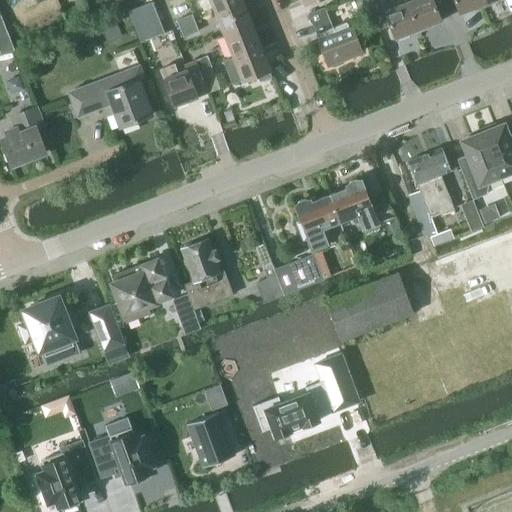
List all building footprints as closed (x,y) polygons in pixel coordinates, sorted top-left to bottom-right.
[(244,0),(212,0),(217,13),(246,2),(244,0)] [(421,28),(409,0),(367,0),(379,30),(391,25),(396,38),(421,28)] [(409,0),(421,28),(442,20),(433,0),(409,0)] [(482,0),(455,0),(460,13),(484,4),(482,0)] [(246,2),(217,13),(226,35),(254,24),(246,2)] [(132,12),(135,20),(158,11),(155,3),(132,12)] [(334,27),(326,7),(310,14),(330,65),(334,63),(336,68),(344,65),(342,60),(363,52),(353,27),(351,28),(348,21),(334,27)] [(135,20),(139,31),(162,22),(158,11),(135,20)] [(178,20),(180,27),(194,22),(191,14),(178,20)] [(162,22),(139,31),(143,41),(167,32),(162,22)] [(181,28),(184,37),(198,31),(195,23),(181,28)] [(254,24),(226,35),(235,57),(263,46),(254,24)] [(263,46),(235,57),(245,81),(273,69),(263,46)] [(209,56),(199,61),(201,68),(212,63),(209,56)] [(174,65),(162,70),(175,106),(198,98),(198,96),(210,92),(198,61),(186,65),(188,70),(177,73),(174,65)] [(212,64),(201,68),(210,91),(220,88),(212,64)] [(140,67),(70,94),(79,117),(114,104),(122,127),(153,115),(140,81),(144,79),(140,67)] [(10,138),(4,140),(13,166),(46,153),(37,130),(44,127),(38,110),(14,118),(18,130),(8,134),(10,138)] [(501,177),(511,172),(511,140),(506,124),(497,127),(496,125),(483,130),(501,177)] [(474,200),(488,195),(490,181),(501,177),(483,130),(470,135),(471,138),(463,141),(471,162),(461,166),(474,200)] [(441,150),(410,162),(432,219),(455,210),(441,176),(450,172),(441,150)] [(348,191),(333,197),(343,222),(359,217),(365,230),(379,224),(363,182),(360,183),(357,181),(351,183),(349,187),(347,188),(348,191)] [(298,207),(296,207),(301,221),(298,222),(305,239),(308,238),(313,250),(327,244),(322,230),(343,222),(333,197),(313,205),(311,202),(309,203),(306,201),(300,202),(298,207)] [(195,282),(185,286),(195,312),(231,299),(217,261),(221,260),(217,249),(214,251),(209,239),(183,249),(195,282)] [(266,246),(258,250),(268,279),(258,283),(265,304),(266,305),(285,297),(266,246)] [(317,255),(280,268),(277,269),(287,295),(327,281),(317,255)] [(172,292),(159,259),(113,276),(116,282),(112,283),(125,317),(158,305),(155,298),(172,292)] [(399,273),(327,301),(343,341),(415,313),(399,273)] [(188,295),(173,301),(186,335),(201,330),(188,295)] [(47,361),(62,356),(76,350),(71,338),(76,337),(71,325),(77,323),(71,306),(65,308),(61,297),(25,311),(29,322),(22,325),(28,342),(36,339),(40,350),(42,349),(47,361)] [(110,306),(92,313),(106,350),(125,343),(110,306)] [(310,382),(263,403),(279,439),(326,419),(310,382)] [(220,385),(206,391),(213,409),(227,403),(220,385)] [(214,420),(189,431),(205,467),(230,455),(214,420)] [(109,439),(96,444),(112,481),(121,478),(119,473),(127,471),(140,499),(146,496),(151,501),(166,495),(165,491),(170,489),(167,479),(173,477),(155,436),(140,442),(135,428),(113,438),(114,441),(111,443),(109,439)] [(54,465),(41,470),(60,511),(95,511),(86,486),(93,483),(93,488),(105,484),(90,449),(78,453),(79,455),(72,457),(70,451),(51,459),(54,465)]
